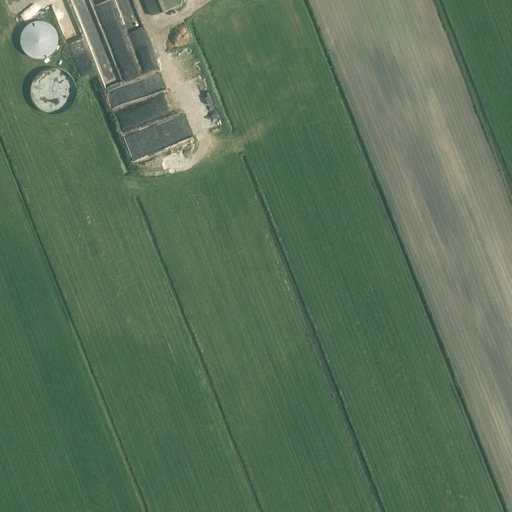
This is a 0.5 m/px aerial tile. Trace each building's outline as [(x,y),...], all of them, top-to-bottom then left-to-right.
[(145,0),(152,16),(178,5),(175,0),(145,0)] [(146,56),(131,3),(119,6),(131,50),(138,49),(140,57),(146,56)] [(104,21),(113,20),(112,11),(103,12),(104,21)] [(26,26),(21,33),(21,42),(24,50),(32,56),(40,58),(49,55),(55,49),(58,40),(57,31),(51,24),(43,21),(34,21),(26,26)] [(81,27),(104,90),(121,84),(98,21),(81,27)] [(127,54),(115,59),(117,65),(130,61),(127,54)] [(88,56),(73,61),(78,76),(93,71),(88,56)] [(116,66),(121,82),(137,78),(132,61),(116,66)] [(44,112),(50,114),(57,114),(63,111),(68,107),(72,102),(75,96),(75,90),(73,84),(70,78),(66,74),(61,71),(54,69),(48,70),(42,72),(37,75),(33,80),(31,86),(30,92),(31,99),(34,104),(38,109),(44,112)] [(180,90),(181,93),(170,96),(175,111),(201,102),(198,94),(193,96),(190,86),(180,90)]
